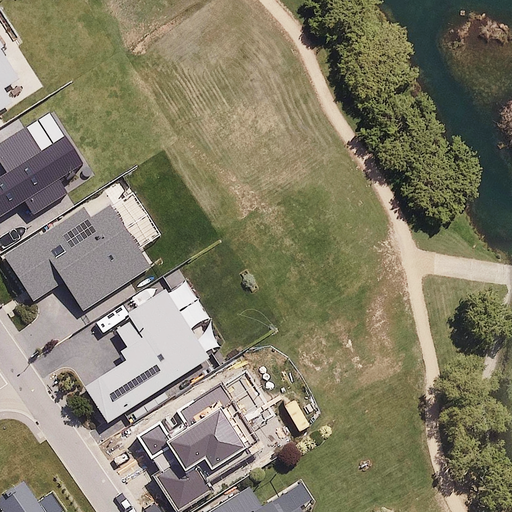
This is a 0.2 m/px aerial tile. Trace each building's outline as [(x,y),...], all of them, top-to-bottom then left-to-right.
[(0,34),(0,116),(18,106),(10,93),(29,80),(0,34)] [(81,206),(3,258),(29,296),(56,278),(79,311),(152,263),(111,203),(89,218),(81,206)] [(121,362),(80,387),(103,422),(203,358),(162,293),(122,318),(136,339),(115,352),(121,362)] [(41,511),(20,481),(0,494),(0,511),(41,511)] [(297,511),(295,511),(262,511),(247,489),(211,511),(297,511)]
